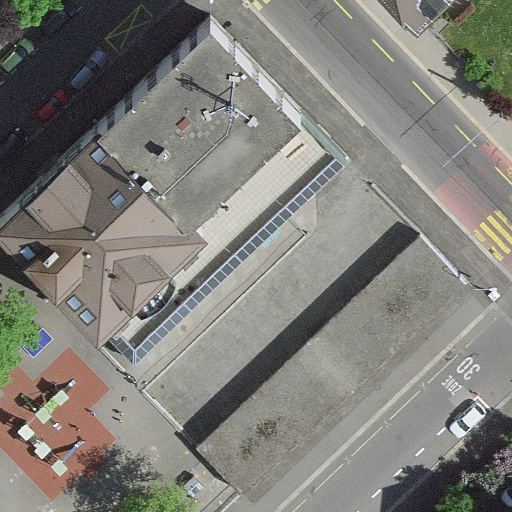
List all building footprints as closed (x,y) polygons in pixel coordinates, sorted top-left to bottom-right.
[(427,0),(403,0),(415,12),(427,0)] [(511,0),(427,0),(415,12),(511,113),(511,0)] [(154,68),(97,122),(187,215),(198,226),(99,320),(134,357),(345,157),(299,109),(209,15),(154,68)] [(0,214),(0,242),(22,265),(34,253),(99,320),(198,226),(187,215),(97,122),(48,168),(0,214)] [(420,231),(195,446),(240,492),(465,278),(420,231)]
